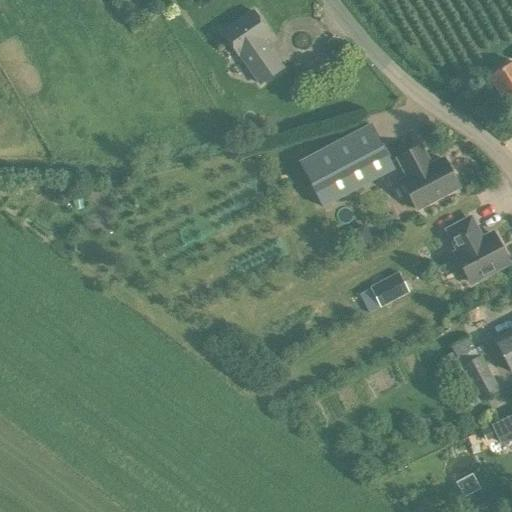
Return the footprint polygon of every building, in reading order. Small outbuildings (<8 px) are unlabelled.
[(260,84),(282,69),(261,38),(269,33),(254,11),(222,33),(237,55),(239,53),(260,84)] [(511,63),(489,77),(506,105),(511,101),(511,63)] [(321,206),(393,168),(369,124),(298,161),(321,206)] [(401,181),(416,210),(458,188),(443,158),(428,166),(425,159),(426,158),(420,146),(397,158),(407,177),(401,181)] [(75,204),(76,213),(84,213),(83,203),(75,204)] [(470,283),(508,263),(493,234),(480,240),(476,233),(477,233),(470,219),(447,230),(459,252),(455,254),(470,283)] [(371,245),(361,225),(345,234),(354,253),(371,245)] [(398,274),(370,289),(380,308),(408,293),(398,274)] [(511,373),(511,330),(494,340),(511,373)] [(469,340),(452,349),(453,351),(456,357),(474,348),(469,340)] [(453,351),(440,358),(448,371),(460,365),(480,401),(499,391),(480,356),(486,353),(481,344),(474,348),(456,357),(453,351)] [(460,365),(448,371),(467,408),(480,401),(460,365)] [(511,415),(491,425),(497,436),(499,442),(511,439),(511,415)] [(420,429),(429,425),(426,418),(417,422),(420,429)] [(491,425),(481,430),(487,441),(497,436),(491,425)]
